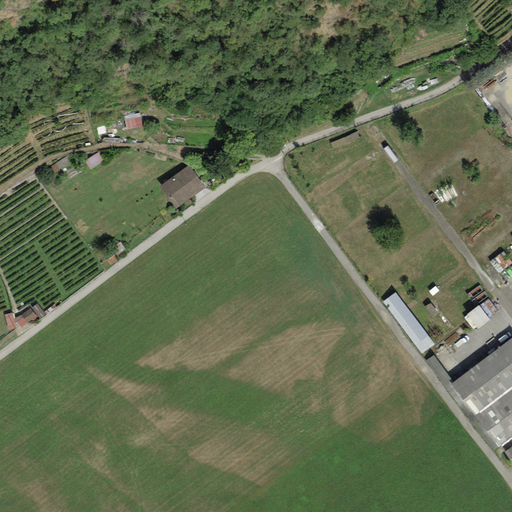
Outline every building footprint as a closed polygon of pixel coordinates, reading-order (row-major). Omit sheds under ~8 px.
[(140,113),(123,117),(126,130),(143,127),(140,113)] [(103,161),(98,153),(85,161),(90,170),(103,161)] [(66,156),(52,166),(50,167),(55,174),(71,163),(66,156)] [(205,188),(188,165),(159,186),(176,209),(205,188)] [(500,273),(511,265),(511,263),(505,254),(492,263),(500,273)] [(474,293),(479,305),(488,301),(483,290),(474,293)] [(395,293),(383,302),(421,353),(433,344),(395,293)] [(46,314),(37,304),(31,308),(40,319),(46,314)] [(44,312),(47,315),(57,307),(55,304),(44,312)] [(475,332),(491,320),(480,306),(465,318),(475,332)] [(36,317),(30,309),(21,315),(14,319),(15,323),(17,322),(21,327),(36,317)] [(12,313),(4,315),(8,330),(16,328),(15,323),(14,319),(12,313)] [(511,338),(451,384),(499,448),(511,438),(511,338)]
